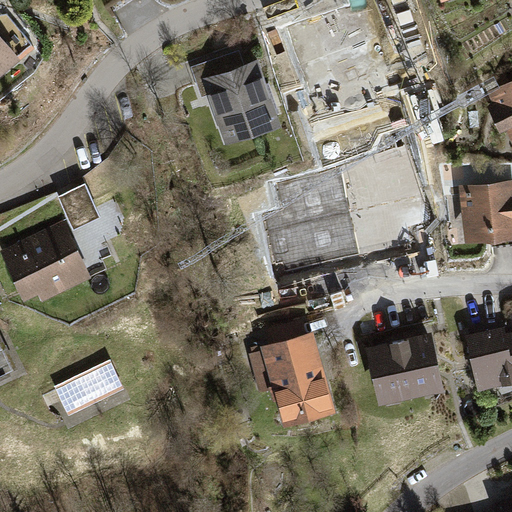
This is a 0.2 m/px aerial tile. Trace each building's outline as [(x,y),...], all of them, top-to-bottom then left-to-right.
[(387,80),(371,18),(314,33),(311,21),(263,33),(271,64),(300,56),(312,99),(387,80)] [(0,31),(0,72),(21,56),(0,31)] [(238,50),(192,66),(201,94),(208,91),(226,142),(282,123),(259,56),(242,62),(238,50)] [(511,77),(488,89),(493,100),(487,103),(500,129),(506,126),(511,137),(511,77)] [(511,178),(460,183),(466,241),(511,236),(511,178)] [(84,182),(59,194),(73,224),(99,212),(84,182)] [(64,219),(0,249),(23,296),(38,290),(41,297),(90,274),(64,219)] [(505,324),(468,332),(480,389),(511,382),(511,329),(507,331),(505,324)] [(313,329),(251,346),(252,351),(248,352),(259,391),(270,387),(273,397),(277,396),(284,421),(334,407),(313,329)] [(431,329),(367,343),(380,400),(444,387),(431,329)] [(0,330),(0,365),(13,359),(0,330)] [(110,360),(55,386),(67,412),(122,385),(110,360)] [(511,511),(511,496),(497,501),(500,511),(511,511)]
